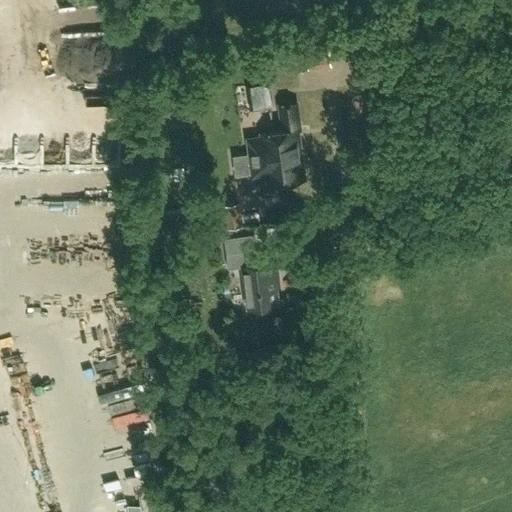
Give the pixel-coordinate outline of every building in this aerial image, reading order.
[(53,36),(37,41),(34,30),(15,35),(21,54),(55,44),(53,36)] [(308,63),(331,60),(328,36),(305,39),(308,63)] [(87,105),(106,102),(103,77),(84,79),(87,105)] [(251,108),(258,107),(271,106),(268,84),(247,86),(251,108)] [(280,102),(284,130),(262,133),(263,137),(249,139),(250,152),(234,153),(237,174),(253,172),(254,174),(268,172),(269,183),(305,178),(298,129),(300,129),(296,101),(280,102)] [(104,184),(104,198),(116,198),(116,184),(104,184)] [(218,228),(237,225),(234,203),(214,205),(218,228)] [(279,303),(276,282),(279,281),(276,261),(243,265),(249,307),(279,303)]
